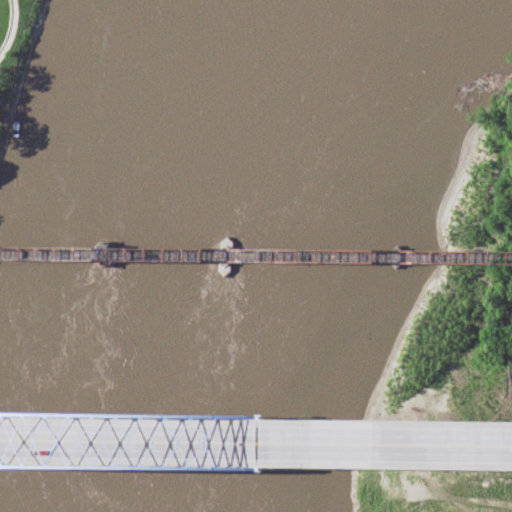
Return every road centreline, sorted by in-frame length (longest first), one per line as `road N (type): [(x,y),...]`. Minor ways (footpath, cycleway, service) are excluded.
road 1 (primary): [(0,447),(267,452)]
road 2 (primary): [(267,452),(511,451)]
